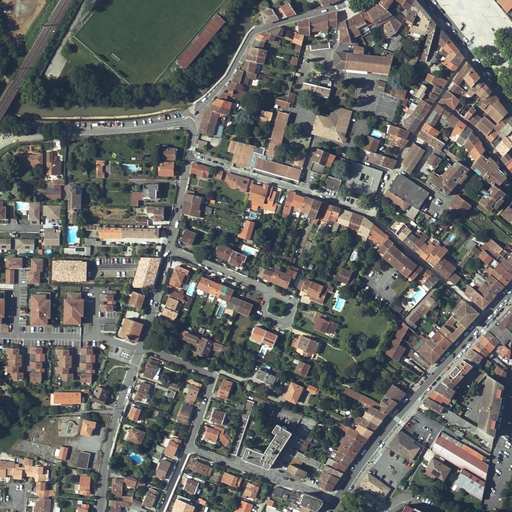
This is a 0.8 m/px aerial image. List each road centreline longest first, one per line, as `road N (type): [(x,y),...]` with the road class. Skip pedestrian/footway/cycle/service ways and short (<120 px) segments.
road 1 (residential): [(354,0),(255,32),(189,123)]
road 2 (residential): [(188,157),(370,213)]
road 3 (secondary): [(369,452),(486,316)]
road 4 (residential): [(370,213),(486,316)]
road 5 (residential): [(141,344),(214,374),(189,444)]
road 6 (residential): [(370,213),(437,98)]
